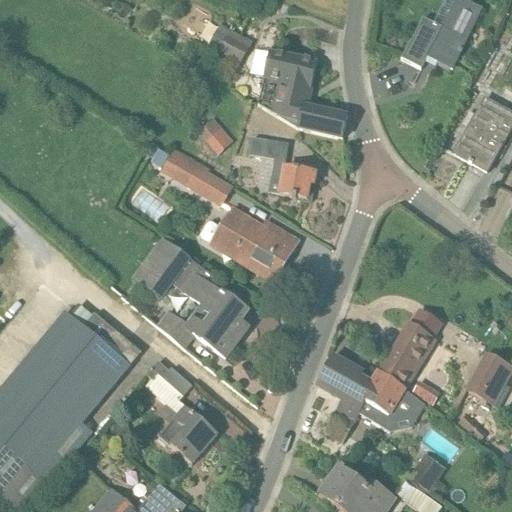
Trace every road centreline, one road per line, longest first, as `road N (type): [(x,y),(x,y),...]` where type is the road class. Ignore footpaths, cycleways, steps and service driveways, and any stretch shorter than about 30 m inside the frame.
road 1 (residential): [(250,511),(380,172)]
road 2 (unclassified): [(380,172),(353,66),(358,0)]
road 3 (residential): [(511,275),(380,172)]
